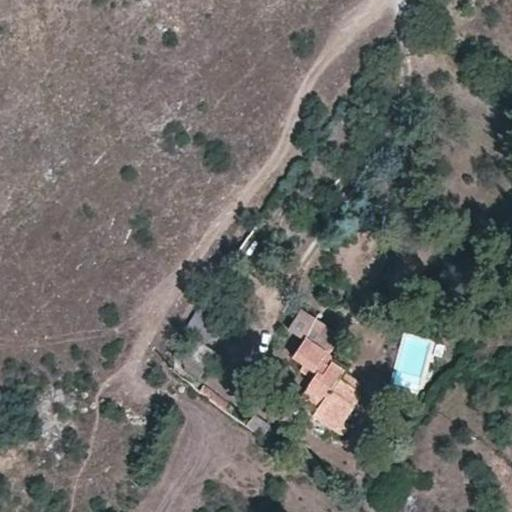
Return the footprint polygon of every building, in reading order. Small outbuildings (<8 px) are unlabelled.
[(196,338),(206,344),(221,320),(220,302),(209,294),(185,331),(196,338)] [(343,420),(362,393),(340,379),(345,370),(327,357),(343,334),(303,307),(291,326),(308,337),(294,356),(317,372),(301,396),(306,399),(319,408),(314,417),(342,433),(347,423),(343,420)] [(179,366),(199,380),(217,350),(206,344),(196,338),(179,366)] [(301,396),(293,410),(310,421),(314,417),(319,408),(306,399),(301,396)] [(254,415),(247,425),(263,437),(270,427),(254,415)]
